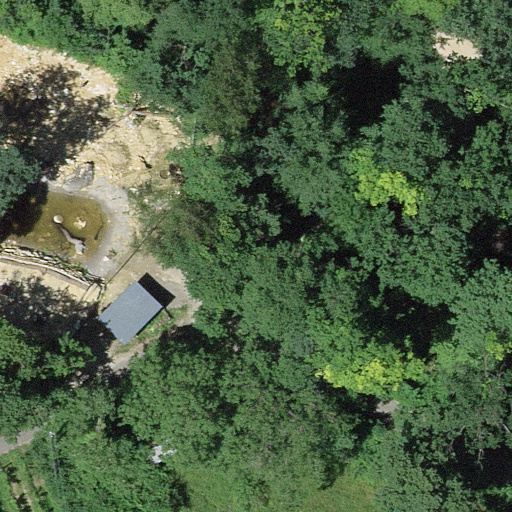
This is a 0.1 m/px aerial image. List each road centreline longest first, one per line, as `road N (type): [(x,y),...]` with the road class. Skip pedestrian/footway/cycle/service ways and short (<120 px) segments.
road 1 (track): [(0,437),(40,425),(146,359),(224,339),(329,373),(511,468)]
road 2 (track): [(511,90),(403,0)]
